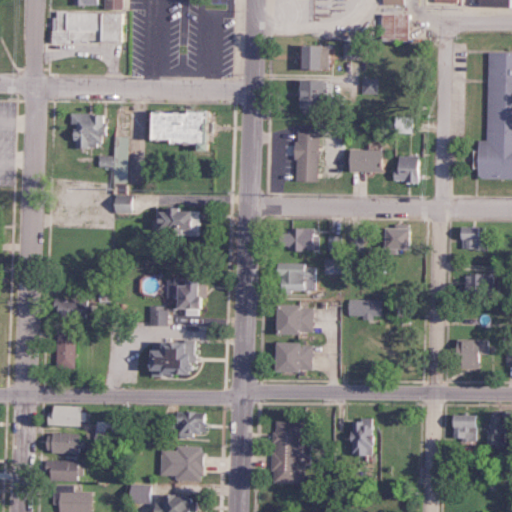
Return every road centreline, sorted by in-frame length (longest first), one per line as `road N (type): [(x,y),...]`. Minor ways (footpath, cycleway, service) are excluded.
road 1 (residential): [(19,511),(36,0)]
road 2 (residential): [(240,511),(254,0)]
road 3 (residential): [(429,511),(444,9)]
road 4 (residential): [(511,392),(244,392)]
road 5 (residential): [(511,208),(249,203)]
road 6 (residential): [(251,91),(0,79)]
road 7 (residential): [(244,392),(0,392)]
